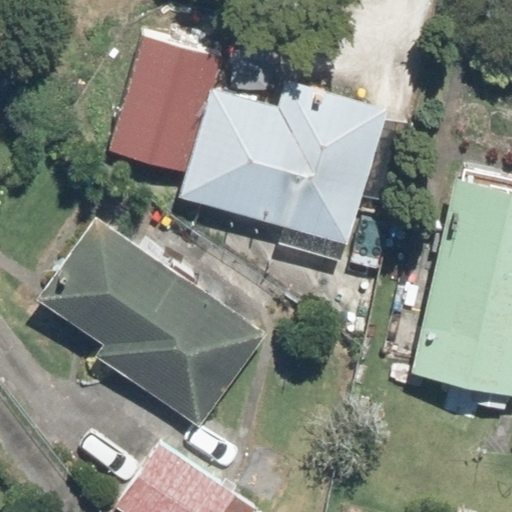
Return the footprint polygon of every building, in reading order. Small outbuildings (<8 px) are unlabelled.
[(153,19),(117,136),(192,159),(228,42),(153,19)] [(221,70),(187,179),(354,229),(396,90),(296,60),(286,90),(221,70)] [(511,165),(466,155),(420,353),(511,374),(511,165)] [(273,318),(106,196),(45,280),(110,327),(102,339),(203,413),(273,318)] [(167,432),(122,494),(146,511),(251,511),(261,499),(167,432)]
